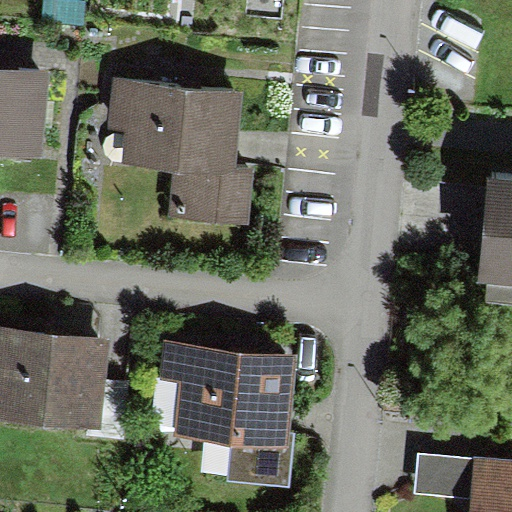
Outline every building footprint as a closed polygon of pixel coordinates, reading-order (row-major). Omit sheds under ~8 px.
[(84,22),(86,0),(42,0),(41,19),(84,22)] [(0,151),(40,155),(47,75),(0,70),(0,151)] [(239,167),(246,89),(117,78),(113,124),(127,125),(123,164),(174,169),(170,217),(250,224),(255,169),(239,167)] [(511,174),(496,173),(487,279),(511,281),(511,174)] [(108,335),(0,327),(0,417),(101,425),(108,335)] [(288,433),(295,352),(166,341),(163,378),(179,380),(175,433),(233,438),(230,479),(291,484),(295,433),(288,433)] [(471,485),(473,450),(413,446),(411,481),(471,485)] [(471,485),(468,511),(511,511),(511,452),(473,450),(471,485)]
